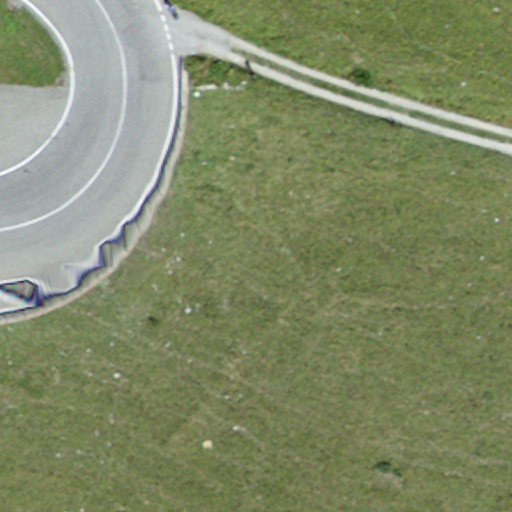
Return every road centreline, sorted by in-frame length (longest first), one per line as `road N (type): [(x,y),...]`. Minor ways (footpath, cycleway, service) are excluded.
road 1 (track): [(106,0),(405,114),(511,138)]
road 2 (primary): [(95,0),(123,56),(110,150),(74,196),(0,229)]
